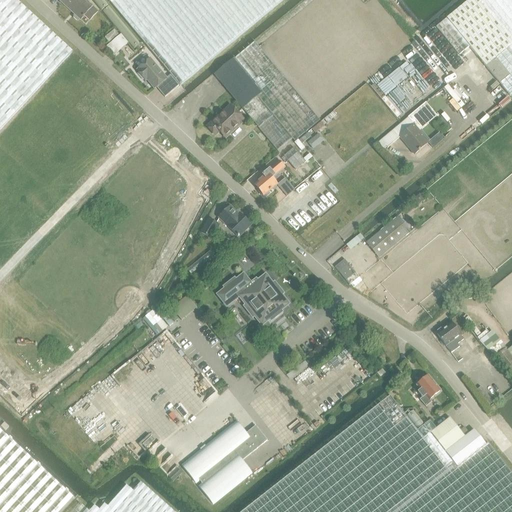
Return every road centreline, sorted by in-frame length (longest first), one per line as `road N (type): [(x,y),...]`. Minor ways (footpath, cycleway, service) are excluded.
road 1 (unclassified): [(32,0),(331,284),(433,358),(511,457)]
road 2 (unknown): [(343,293),(183,437)]
